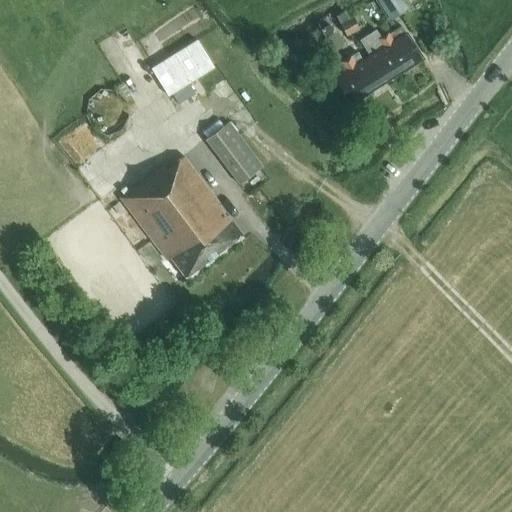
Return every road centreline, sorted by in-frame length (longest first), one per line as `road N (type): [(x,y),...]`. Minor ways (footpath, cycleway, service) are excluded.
road 1 (tertiary): [(176,484),(511,55)]
road 2 (unclassified): [(176,484),(0,278)]
